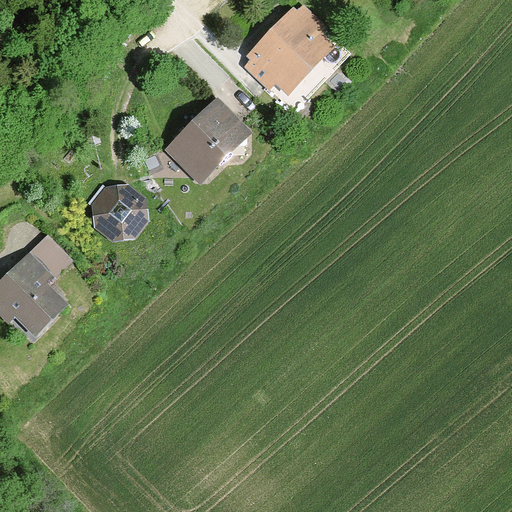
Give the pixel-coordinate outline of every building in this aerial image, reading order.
[(334,40),(308,15),(299,24),(296,21),(260,60),(264,63),(253,75),(278,98),(284,91),(298,104),(340,60),(326,48),(334,40)] [(140,37),(129,26),(118,36),(129,47),(140,37)] [(257,147),(222,109),(179,149),(180,164),(208,193),(257,147)] [(111,194),(99,210),(102,235),(119,248),(144,248),(156,233),(153,208),(135,194),(111,194)] [(52,243),(0,291),(0,317),(13,332),(22,324),(44,348),(80,315),(57,290),(78,270),(52,243)]
